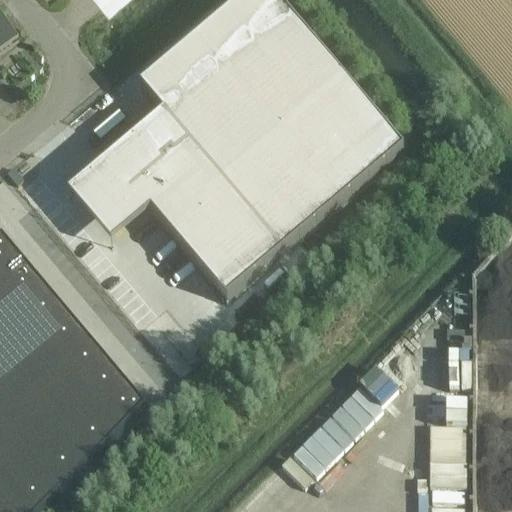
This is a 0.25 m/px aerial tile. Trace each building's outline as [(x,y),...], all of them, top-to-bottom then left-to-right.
[(146,135),(111,166),(111,167),(124,182),(123,183),(227,307),(405,156),(272,0),(249,0),(140,93),(163,120),(146,135)] [(0,57),(17,44),(0,23),(0,57)] [(74,102),(35,132),(43,142),(82,112),(74,102)] [(7,154),(0,160),(0,180),(17,166),(7,154)] [(0,511),(48,511),(146,415),(2,244),(0,246),(0,511)] [(381,415),(418,376),(393,352),(356,390),(381,415)] [(243,502),(252,511),(284,511),(359,440),(334,414),(243,502)] [(464,511),(464,431),(423,432),(424,511),(464,511)] [(346,461),(326,487),(338,496),(358,471),(346,461)] [(298,511),(317,511),(324,505),(315,496),(298,511)]
